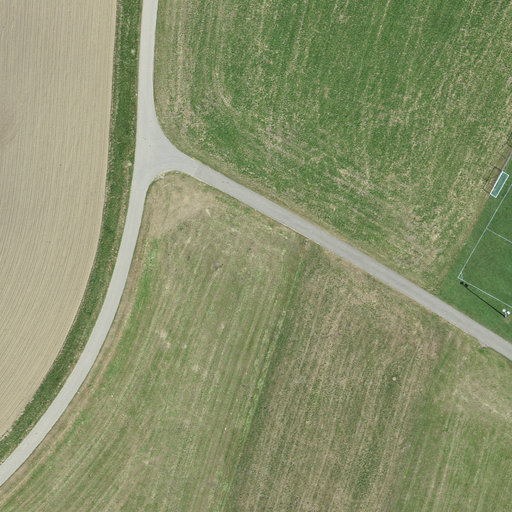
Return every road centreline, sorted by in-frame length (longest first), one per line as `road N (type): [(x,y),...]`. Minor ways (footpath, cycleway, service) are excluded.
road 1 (unclassified): [(144,142),(511,357)]
road 2 (residential): [(0,480),(74,386),(114,305),(144,142)]
road 3 (residential): [(144,142),(153,0)]
